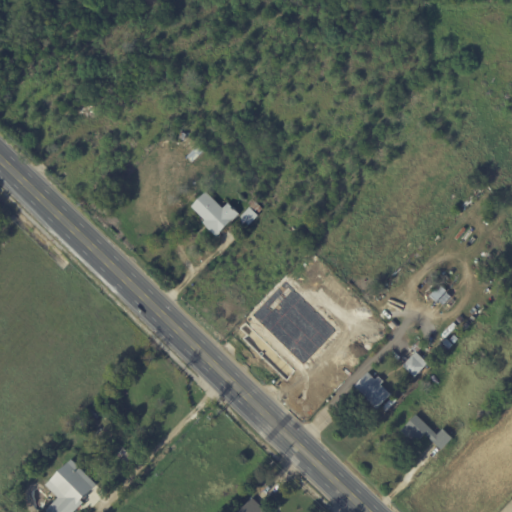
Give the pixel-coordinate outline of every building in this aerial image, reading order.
[(182,127),(187,133),(181,138),(176,133),(182,127)] [(180,143),(189,135),(196,142),(187,151),(180,143)] [(187,155),(198,144),(203,149),(192,160),(187,155)] [(227,225),(217,235),(204,221),(206,220),(192,206),(207,191),(223,208),(228,202),(239,213),(227,225)] [(258,214),(240,232),(234,226),(242,217),(240,216),(250,205),(247,202),(252,198),(262,208),(257,213),(258,214)] [(446,291),(436,301),(429,294),(439,284),(446,291)] [(348,303),(352,299),(358,305),(354,308),(348,303)] [(458,338),(453,342),(449,338),(453,334),(458,338)] [(419,340),(424,345),(417,352),(428,362),(415,376),(403,365),(415,352),(411,348),(419,340)] [(363,390),(357,384),(369,372),(377,379),(380,376),(385,381),(382,384),(392,394),(379,407),(363,390)] [(441,447),(426,433),(416,444),(402,430),(417,414),(438,434),(444,428),(454,438),(443,449),(441,447)] [(96,484),(80,499),(83,502),(73,511),(47,511),(45,510),(58,497),(45,484),(71,458),(96,484)] [(254,499),(262,506),(263,505),(270,511),(239,511),(253,498),(254,499)]
